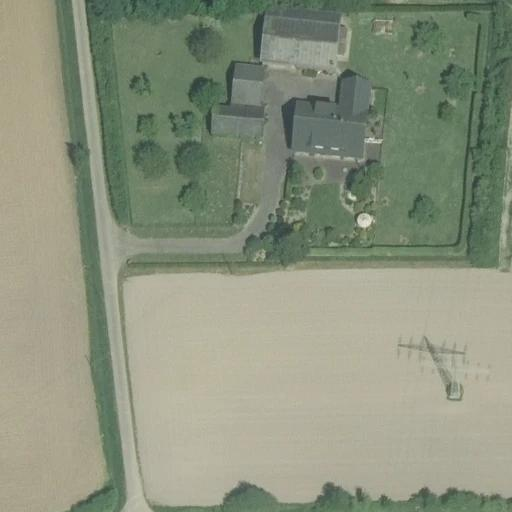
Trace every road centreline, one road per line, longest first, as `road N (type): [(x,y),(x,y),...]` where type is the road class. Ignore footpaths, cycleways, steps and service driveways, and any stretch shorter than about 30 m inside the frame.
road 1 (track): [(143,511),(77,0)]
road 2 (track): [(108,245),(232,248),(257,228),(271,199),(280,92)]
